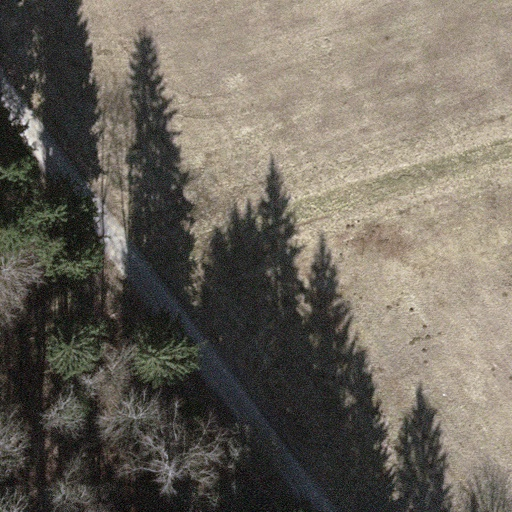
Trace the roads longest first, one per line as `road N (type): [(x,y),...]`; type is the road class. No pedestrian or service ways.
road 1 (track): [(0,84),(320,511)]
road 2 (track): [(112,236),(384,177),(511,136)]
